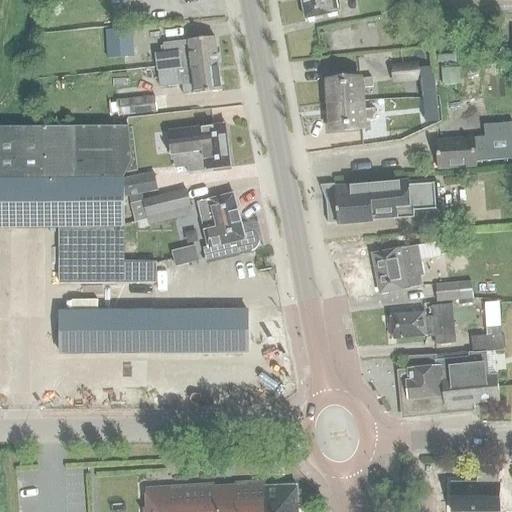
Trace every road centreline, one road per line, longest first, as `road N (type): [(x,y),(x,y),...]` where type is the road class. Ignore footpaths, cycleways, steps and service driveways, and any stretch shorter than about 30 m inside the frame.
road 1 (primary): [(324,398),(250,0)]
road 2 (unclassified): [(299,431),(0,430)]
road 3 (residential): [(511,441),(372,441)]
